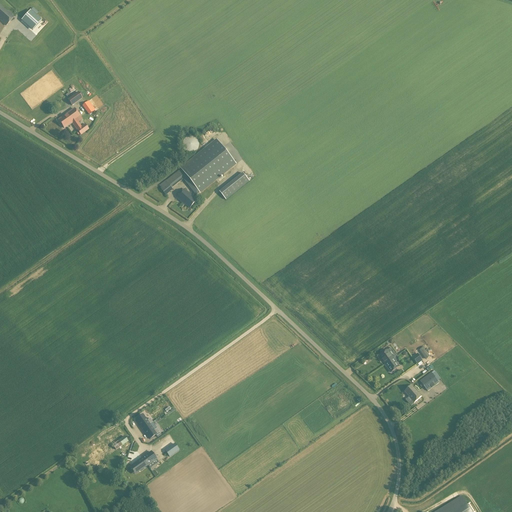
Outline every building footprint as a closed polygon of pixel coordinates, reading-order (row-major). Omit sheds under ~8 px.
[(8,12),(7,12),(0,6),(0,18),(1,19),(0,20),(0,33),(5,27),(5,26),(13,17),(8,12)] [(29,12),(21,20),(31,31),(40,23),(29,12)] [(79,93),(69,100),(73,106),(83,99),(79,93)] [(88,102),(82,106),(89,115),(95,111),(88,102)] [(64,128),(71,123),(77,131),(81,136),(89,130),(85,124),(81,127),(76,120),(80,117),(74,109),(59,120),(64,128)] [(198,141),(197,139),(195,137),(192,136),(190,136),(187,137),(185,138),(183,141),(183,143),(182,146),(183,148),(185,150),(187,152),(189,153),(192,153),(194,152),(196,151),(198,149),(199,146),(199,144),(198,141)] [(181,169),(160,186),(161,188),(160,189),(166,195),(173,190),(172,188),(186,177),(185,177),(187,175),(181,169)] [(252,182),(246,173),(221,190),(227,199),(252,182)] [(196,201),(191,197),(192,196),(185,190),(177,198),(185,205),(186,204),(190,208),(196,201)] [(430,357),(424,349),(420,352),(426,360),(430,357)] [(401,366),(388,351),(380,358),(394,373),(401,366)] [(423,361),(418,354),(412,358),(417,365),(423,361)] [(431,373),(420,381),(428,392),(439,383),(433,375),(432,373),(431,373)] [(416,391),(412,386),(405,392),(409,397),(414,403),(422,396),(416,391)] [(143,415),(136,419),(143,429),(150,424),(149,424),(153,422),(150,418),(147,421),(143,415)] [(150,424),(143,429),(150,439),(156,435),(156,434),(159,432),(160,432),(157,428),(154,431),(150,424)] [(115,429),(102,439),(108,446),(121,436),(115,429)] [(125,436),(119,440),(122,445),(128,441),(125,436)] [(90,451),(88,453),(92,459),(105,450),(100,444),(95,447),(94,446),(89,449),(90,451)] [(142,459),(147,466),(156,459),(151,452),(142,459)] [(142,459),(133,465),(138,472),(147,466),(142,459)] [(471,511),(463,497),(437,511),(471,511)]
